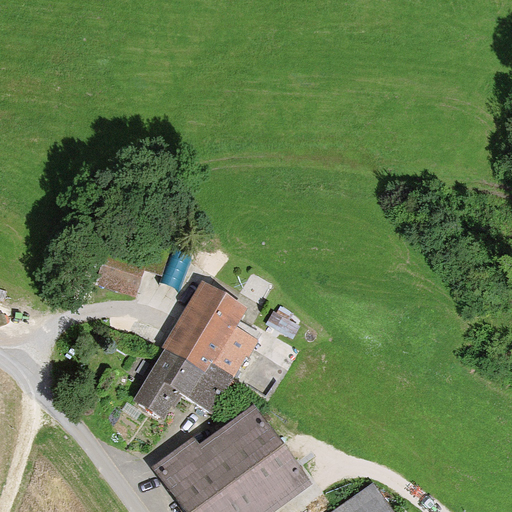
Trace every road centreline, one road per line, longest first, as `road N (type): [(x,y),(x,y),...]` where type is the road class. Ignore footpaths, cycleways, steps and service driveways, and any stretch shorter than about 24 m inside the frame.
road 1 (track): [(0,357),(65,419),(132,511)]
road 2 (track): [(36,390),(0,507)]
